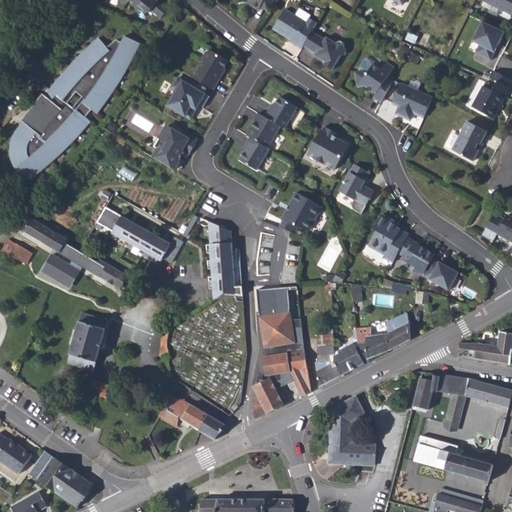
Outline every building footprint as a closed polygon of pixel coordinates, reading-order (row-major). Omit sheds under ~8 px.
[(162,17),(170,7),(160,0),(118,0),(124,5),(128,0),(130,0),(147,14),(151,9),(162,17)] [(267,11),(273,0),(236,0),(238,3),(246,1),(249,5),(250,4),(257,10),(260,6),(267,11)] [(389,9),(403,17),(410,3),(414,6),(417,0),(392,0),(388,8),(389,9)] [(511,0),(483,0),(483,1),(511,15),(511,14),(511,0)] [(312,31),(317,23),(309,18),(306,22),(285,9),(272,29),(290,39),(294,42),(293,44),(301,49),(303,46),(312,31)] [(389,9),(381,24),(395,32),(403,17),(389,9)] [(492,59),(506,31),(483,19),(473,40),(480,44),(476,51),(492,59)] [(324,39),(312,31),(303,46),(315,53),(314,56),(321,60),(324,62),(323,64),(332,70),(341,56),(345,54),(346,53),(344,43),(340,41),(335,42),(326,36),(324,39)] [(407,39),(415,43),(418,37),(410,33),(407,39)] [(28,180),(29,182),(37,176),(45,170),(58,158),(66,150),(78,138),(82,134),(86,130),(92,123),(90,121),(86,118),(92,111),(96,114),(98,115),(103,108),(110,99),(119,85),(125,75),(135,58),(138,51),(141,45),(139,44),(125,37),(122,43),(116,41),(108,49),(99,40),(96,42),(94,43),(85,50),(81,55),(73,62),(66,69),(61,75),(58,79),(55,84),(45,97),(43,95),(21,122),(23,123),(17,131),(15,134),(13,138),(11,142),(10,146),(10,150),(10,155),(11,159),(12,163),(13,167),(16,170),(19,168),(28,180)] [(403,47),(399,54),(406,57),(409,51),(403,47)] [(203,59),(192,77),(213,89),(222,74),(220,73),(223,68),(228,61),(209,49),(208,50),(205,51),(202,57),(203,59)] [(411,52),(407,58),(414,62),(417,55),(411,52)] [(453,60),(464,65),(467,59),(456,54),(453,60)] [(381,102),(393,81),(388,77),(394,68),(386,63),(380,71),(372,65),(366,74),(362,71),(355,73),(357,87),(364,86),(367,85),(373,89),(372,91),(376,93),(373,97),(381,102)] [(493,91),(484,86),(473,106),(493,117),(511,83),(511,80),(495,71),(491,78),(498,82),(493,91)] [(209,96),(177,77),(172,87),(176,90),(167,105),(190,119),(196,108),(191,105),(193,102),(202,107),(209,96)] [(416,112),(417,114),(423,117),(433,98),(418,90),(420,85),(411,81),(409,86),(402,82),(392,101),(399,105),(396,112),(409,119),(413,112),(413,110),(416,112)] [(297,107),(279,96),(271,110),(268,109),(264,116),(258,112),(253,120),(254,120),(250,127),(252,128),(247,135),(249,136),(244,143),(247,144),(238,159),(256,169),(269,148),(267,147),(280,126),(284,128),(297,107)] [(480,149),(476,148),(479,143),(482,145),(489,133),(468,121),(452,150),(473,161),(480,149)] [(157,149),(153,157),(174,169),(175,167),(176,165),(176,163),(176,161),(176,159),(182,150),(189,154),(195,145),(184,138),(187,134),(172,125),(170,128),(166,126),(154,146),(157,149)] [(332,134),(334,131),(324,125),(323,129),(322,128),(308,154),(317,159),(318,157),(324,160),(323,162),(335,169),(349,143),(338,137),(332,134)] [(197,140),(187,134),(184,138),(195,145),(197,140)] [(362,183),(364,179),(369,171),(355,163),(339,189),(354,198),(352,200),(352,201),(351,203),(352,205),(352,207),(353,208),(354,209),(362,213),(375,191),(364,184),(362,183)] [(330,192),(323,188),(319,196),(326,200),(330,192)] [(322,206),(296,192),(288,206),(290,208),(288,210),(286,209),(280,219),(282,220),(279,227),(294,233),(297,226),(308,231),(322,206)] [(171,245),(106,207),(95,227),(100,230),(103,226),(113,232),(110,237),(116,241),(118,237),(129,243),(126,247),(132,250),(134,246),(144,253),(142,256),(148,260),(150,256),(161,262),(163,259),(171,264),(183,243),(175,238),(171,245)] [(483,234),(491,239),(496,230),(498,232),(511,240),(511,213),(509,212),(507,217),(496,211),(483,234)] [(395,230),(397,227),(399,223),(382,214),(374,229),(377,231),(368,246),(386,255),(385,257),(393,262),(398,254),(408,236),(409,234),(400,229),(399,232),(395,230)] [(196,219),(192,217),(185,231),(182,236),(186,238),(196,219)] [(31,219),(23,231),(120,290),(121,288),(126,284),(127,276),(110,266),(82,249),(72,244),(31,219)] [(236,252),(232,253),(230,232),(207,223),(212,279),(214,300),(223,295),(243,296),(240,262),(237,263),(236,252)] [(415,240),(408,236),(398,254),(404,258),(402,260),(418,269),(429,250),(414,241),(415,240)] [(0,252),(27,264),(32,253),(17,244),(16,245),(8,240),(0,252)] [(438,264),(431,260),(423,276),(449,291),(458,273),(451,269),(450,269),(447,267),(439,262),(438,264)] [(335,276),(334,279),(343,279),(345,275),(338,271),(335,276)] [(392,289),(392,291),(406,294),(407,291),(412,292),(413,287),(394,283),(392,289)] [(352,284),(354,302),(363,301),(361,285),(352,284)] [(301,318),(291,319),(290,312),(260,316),(264,345),(267,345),(268,354),(262,355),(264,376),(267,376),(267,378),(267,381),(255,388),(259,396),(254,398),(254,414),(254,416),(256,420),(267,414),(284,405),(275,387),(285,382),(293,378),(301,396),(309,392),(311,391),(308,371),(305,352),(304,348),(304,341),(301,318)] [(387,322),(388,334),(391,350),(411,340),(410,325),(408,312),(387,322)] [(70,355),(96,362),(107,321),(82,314),(79,324),(70,355)] [(164,323),(171,327),(177,321),(167,314),(164,323)] [(157,358),(165,359),(169,329),(171,327),(164,323),(157,358)] [(356,343),(367,344),(368,360),(388,352),(391,350),(388,334),(371,335),(371,328),(356,330),(356,343)] [(462,357),(510,364),(511,360),(511,354),(511,333),(500,332),(498,346),(478,343),(460,343),(462,357)] [(321,386),(342,376),(335,364),(335,353),(334,334),(318,336),(319,363),(316,362),(321,386)] [(335,353),(335,364),(342,376),(364,364),(368,362),(368,360),(367,344),(356,343),(335,353)] [(428,409),(433,391),(453,394),(464,396),(465,396),(467,396),(509,408),(511,395),(511,390),(471,379),(446,376),(439,374),(439,377),(433,376),(432,380),(419,378),(414,406),(428,409)] [(87,394),(96,396),(96,394),(98,382),(91,381),(87,394)] [(96,394),(110,396),(111,390),(112,385),(98,382),(96,394)] [(444,431),(457,434),(467,396),(465,396),(464,396),(453,394),(444,431)] [(163,408),(179,418),(181,419),(190,404),(186,402),(171,396),(163,408)] [(362,417),(365,416),(364,413),(356,398),(356,396),(353,398),(343,402),(331,408),(330,415),(330,433),(329,441),(329,463),(350,464),(361,465),(374,466),(374,462),(375,443),(361,442),(352,442),(353,430),(353,422),(362,417)] [(181,419),(200,430),(208,416),(190,404),(181,419)] [(158,417),(177,426),(179,418),(163,408),(162,411),(158,417)] [(200,431),(215,440),(217,439),(223,433),(224,431),(221,430),(224,425),(208,416),(200,430),(200,431)] [(506,420),(501,418),(495,438),(501,439),(506,420)] [(443,481),(447,470),(489,482),(494,464),(465,457),(467,446),(454,443),(456,435),(443,431),(434,462),(417,457),(413,472),(443,481)] [(0,460),(19,474),(31,455),(10,439),(8,440),(0,434),(0,460)] [(28,474),(37,480),(53,457),(44,451),(28,474)] [(37,480),(79,509),(78,507),(93,485),(53,457),(37,480)] [(483,506),(484,502),(440,489),(438,494),(483,506)] [(12,507),(14,511),(38,511),(47,506),(38,491),(12,507)] [(428,511),(448,511),(449,510),(457,511),(481,511),(483,506),(438,494),(437,498),(433,497),(429,511),(428,511)] [(295,511),(295,499),(292,499),(268,498),(209,498),(200,498),(200,511),(295,511)]
